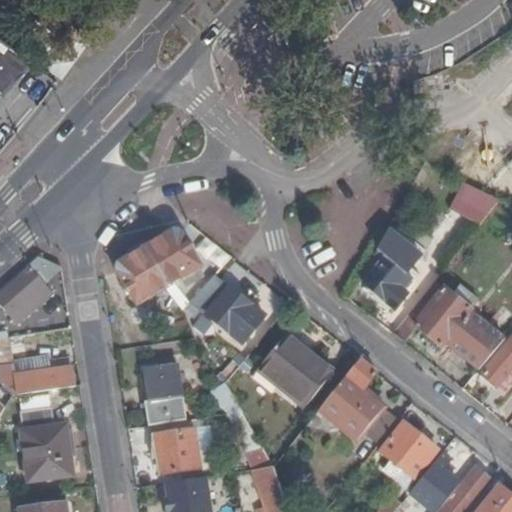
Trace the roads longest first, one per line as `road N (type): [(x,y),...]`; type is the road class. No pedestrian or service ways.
road 1 (residential): [(511,453),(307,289),(275,241),(271,172)]
road 2 (residential): [(52,169),(82,261),(122,511)]
road 3 (primary): [(52,169),(161,85)]
road 4 (residential): [(52,169),(98,184),(182,173)]
